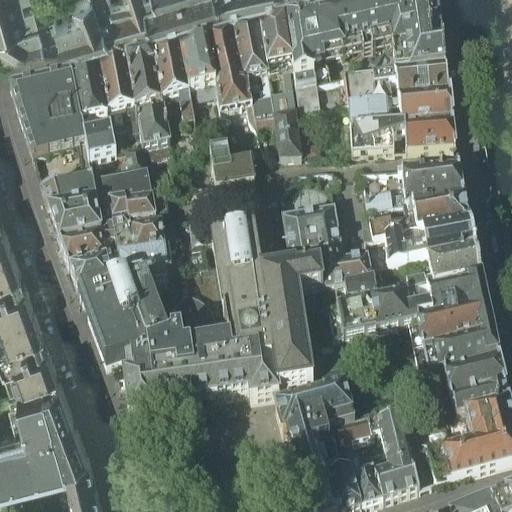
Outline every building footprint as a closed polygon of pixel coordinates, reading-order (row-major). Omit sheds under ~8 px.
[(0,0),(0,32),(28,25),(37,22),(38,22),(37,19),(33,5),(23,7),(20,0),(0,0)] [(37,19),(38,22),(49,58),(108,40),(91,0),(82,0),(73,4),(78,15),(56,22),(54,14),(37,19)] [(91,0),(108,40),(153,28),(220,8),(217,0),(154,0),(145,4),(143,0),(91,0)] [(464,23),(463,16),(437,21),(436,12),(433,12),(436,6),(435,0),(394,0),(395,2),(392,2),(392,3),(331,16),(310,21),(311,21),(292,25),(292,26),(288,27),(288,26),(285,27),(293,81),(295,95),(295,98),(315,94),(316,94),(314,79),(330,76),(328,64),(335,62),(337,71),(350,68),(352,88),(444,75),(469,72),(465,23),(464,23)] [(463,9),(463,16),(464,23),(465,23),(471,23),(470,14),(470,7),(464,7),(463,3),(463,0),(447,0),(447,8),(463,9)] [(511,0),(500,0),(502,10),(511,7),(511,0)] [(511,7),(502,10),(506,38),(511,37),(511,7)] [(28,25),(0,32),(0,39),(3,41),(2,41),(3,42),(4,43),(4,42),(16,50),(17,51),(18,51),(27,57),(28,56),(36,62),(49,58),(38,22),(37,22),(40,33),(30,35),(28,25)] [(293,81),(285,27),(285,26),(258,33),(268,86),(271,103),(274,124),(295,121),(289,82),(293,81)] [(258,33),(231,40),(239,72),(243,71),(248,88),(261,86),(264,97),(259,98),(261,106),(251,108),(257,127),(274,124),(271,103),(268,86),(258,33)] [(231,40),(205,46),(215,95),(216,94),(219,119),(246,114),(247,125),(250,131),(257,127),(251,108),(248,88),(243,71),(239,72),(231,40)] [(179,52),(188,101),(191,100),(215,95),(205,46),(204,46),(204,47),(180,52),(179,52)] [(152,59),(161,108),(178,104),(183,133),(185,132),(188,146),(196,144),(195,142),(193,131),(188,101),(179,52),(178,52),(173,54),(173,53),(172,54),(168,55),(167,55),(152,59)] [(125,66),(143,157),(148,156),(149,165),(172,161),(170,152),(171,152),(161,108),(152,59),(125,66)] [(125,125),(132,159),(143,157),(125,66),(97,72),(109,128),(125,124),(124,121),(128,120),(129,124),(125,125)] [(110,135),(109,128),(97,72),(71,78),(86,153),(89,168),(116,163),(110,135)] [(347,112),(348,111),(377,109),(448,102),(472,99),(469,72),(444,75),(352,88),(345,89),(347,112)] [(32,167),(86,153),(71,78),(10,92),(17,118),(32,167)] [(299,114),(299,118),(318,115),(315,94),(295,98),(298,114),(299,114)] [(475,127),(472,99),(448,102),(377,109),(379,135),(451,128),(475,127)] [(451,130),(451,128),(379,135),(377,109),(348,111),(351,162),(351,163),(393,161),(393,159),(392,143),(404,142),(405,159),(405,160),(449,158),(454,157),(480,154),(476,128),(451,131),(451,130)] [(257,127),(250,131),(254,136),(269,135),(270,134),(271,133),(271,132),(275,132),(279,167),(301,166),(295,121),(274,124),(257,127)] [(193,131),(195,142),(223,137),(221,130),(210,132),(209,129),(197,131),(193,131)] [(41,196),(48,217),(124,204),(125,208),(151,204),(148,187),(143,157),(132,159),(125,160),(130,185),(94,192),(93,187),(41,196)] [(210,170),(215,198),(245,194),(254,193),(251,170),(250,169),(250,168),(230,172),(227,158),(209,161),(210,170)] [(462,203),(489,198),(483,173),(457,177),(457,175),(397,178),(398,185),(402,184),(403,197),(364,203),(367,221),(402,215),(463,204),(462,203)] [(148,187),(151,204),(157,203),(153,186),(148,187)] [(468,231),(494,225),(489,198),(462,203),(463,204),(402,215),(405,233),(390,236),(389,230),(373,233),(373,231),(370,232),(369,232),(369,234),(361,235),(364,251),(383,247),(468,230),(468,231)] [(152,207),(151,204),(125,208),(124,204),(48,217),(59,250),(137,236),(136,229),(156,226),(156,225),(168,223),(164,205),(152,207)] [(291,281),(319,276),(325,275),(322,256),(339,253),(333,217),(282,226),(291,278),(291,281)] [(0,252),(11,249),(3,228),(0,218),(0,252)] [(205,249),(204,240),(202,227),(202,225),(188,227),(192,251),(205,249)] [(472,254),(499,248),(494,225),(468,231),(468,230),(383,247),(386,264),(384,264),(387,276),(406,273),(406,272),(426,268),(473,258),(472,254)] [(172,229),(161,231),(161,232),(137,236),(59,250),(69,276),(106,270),(118,267),(164,259),(177,257),(172,229)] [(144,287),(143,284),(140,284),(140,287),(122,290),(112,292),(77,300),(78,302),(81,301),(82,303),(79,303),(106,376),(124,369),(126,383),(122,384),(129,426),(157,422),(156,415),(200,409),(249,403),(250,409),(278,405),(277,399),(313,394),(299,301),(320,298),(321,299),(323,298),(319,276),(291,281),(291,278),(259,283),(252,242),(251,242),(249,229),(234,231),(236,245),(211,248),(215,272),(199,275),(201,288),(180,292),(179,285),(177,285),(175,279),(145,285),(145,286),(144,287)] [(490,279),(504,275),(499,248),(472,254),(473,258),(426,268),(430,284),(424,285),(423,284),(406,288),(408,300),(405,300),(405,301),(479,284),(478,281),(490,279)] [(0,322),(33,310),(11,249),(0,252),(0,322)] [(328,297),(343,295),(373,289),(370,280),(367,264),(352,266),(342,268),(339,253),(322,256),(325,275),(319,276),(323,298),(328,297)] [(140,284),(143,284),(167,280),(164,259),(118,267),(120,279),(109,282),(106,270),(69,276),(77,300),(112,292),(122,290),(140,287),(140,284)] [(201,288),(199,275),(175,279),(177,285),(179,285),(180,292),(201,288)] [(333,350),(342,348),(416,332),(421,353),(491,337),(492,339),(511,333),(511,300),(505,279),(504,275),(490,279),(478,281),(479,284),(405,301),(397,303),(377,307),(373,289),(343,295),(345,307),(346,313),(327,317),(333,350)] [(377,307),(397,303),(395,296),(383,299),(379,278),(370,280),(373,289),(377,307)] [(0,392),(10,388),(40,377),(56,372),(47,350),(33,310),(0,322),(0,392)] [(421,353),(427,380),(497,364),(497,365),(498,365),(498,367),(511,362),(511,333),(492,339),(491,337),(421,353)] [(463,416),(508,406),(507,400),(506,400),(505,395),(511,393),(511,362),(498,367),(498,365),(497,365),(497,364),(427,380),(403,386),(406,399),(415,397),(425,395),(424,391),(445,386),(449,404),(455,422),(464,420),(463,416)] [(56,372),(40,377),(41,379),(42,378),(44,384),(43,385),(17,394),(24,423),(0,429),(0,478),(9,476),(10,477),(14,476),(13,475),(42,468),(60,463),(86,454),(59,380),(57,380),(54,374),(56,373),(56,372)] [(329,439),(353,432),(342,397),(275,416),(282,442),(287,441),(305,505),(300,507),(301,511),(334,511),(317,455),(332,452),(329,439)] [(464,420),(472,448),(511,438),(511,424),(508,407),(508,406),(463,416),(464,420)] [(409,472),(410,472),(399,424),(387,427),(386,424),(353,432),(329,439),(332,452),(339,478),(347,476),(367,471),(371,482),(372,482),(381,510),(391,507),(392,507),(398,505),(418,499),(409,472)] [(425,462),(435,492),(435,493),(464,484),(511,471),(511,438),(472,448),(425,462)] [(339,478),(332,452),(317,455),(334,511),(358,511),(347,476),(339,478)] [(64,506),(99,498),(93,475),(88,453),(86,454),(60,463),(61,464),(64,463),(65,468),(68,481),(63,482),(64,488),(60,489),(60,490),(64,506)] [(358,511),(374,511),(381,510),(372,482),(371,482),(367,471),(347,476),(358,511)] [(35,499),(42,498),(48,496),(46,487),(33,490),(35,499)] [(35,499),(38,511),(45,511),(42,498),(35,499)] [(102,511),(99,498),(64,506),(65,511),(102,511)] [(510,511),(504,499),(489,505),(492,511),(510,511)]
